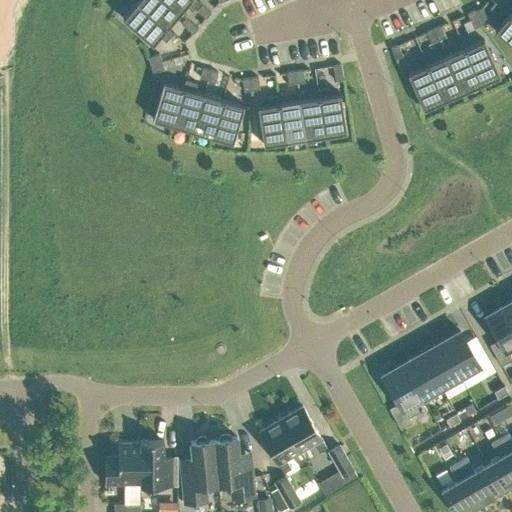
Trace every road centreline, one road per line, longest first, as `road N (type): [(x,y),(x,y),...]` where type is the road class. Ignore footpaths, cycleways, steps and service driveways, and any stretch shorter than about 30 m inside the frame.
road 1 (residential): [(311,345),(293,296),(303,258),(325,228),(378,199),(394,173),(396,152),(349,4)]
road 2 (residential): [(311,345),(511,230)]
road 3 (residential): [(93,402),(218,393),(311,345)]
road 4 (residential): [(408,511),(311,345)]
road 5 (residential): [(22,511),(22,420),(12,389)]
